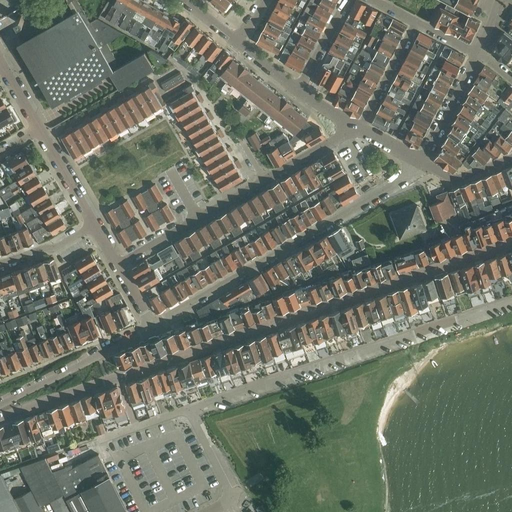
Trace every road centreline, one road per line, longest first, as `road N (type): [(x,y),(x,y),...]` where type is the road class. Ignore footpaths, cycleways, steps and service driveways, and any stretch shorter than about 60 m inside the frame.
road 1 (residential): [(152,326),(420,164)]
road 2 (residential): [(118,265),(345,136)]
road 3 (residential): [(0,405),(152,326)]
road 4 (residential): [(420,164),(476,53)]
road 5 (residential): [(359,130),(417,23)]
